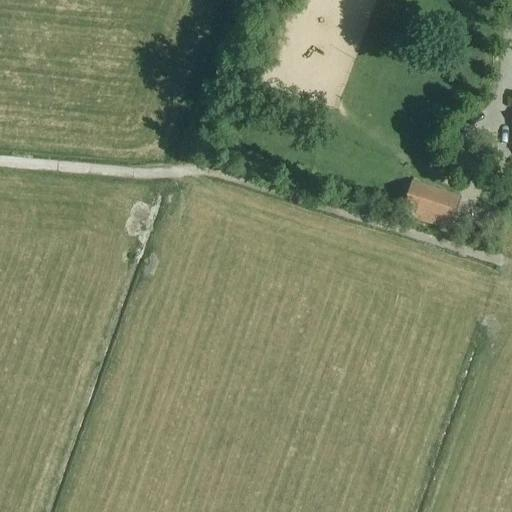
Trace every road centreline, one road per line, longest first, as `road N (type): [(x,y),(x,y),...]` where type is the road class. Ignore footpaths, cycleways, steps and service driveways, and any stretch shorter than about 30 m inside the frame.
road 1 (track): [(0,161),(223,174),(498,262)]
road 2 (track): [(242,0),(187,172)]
